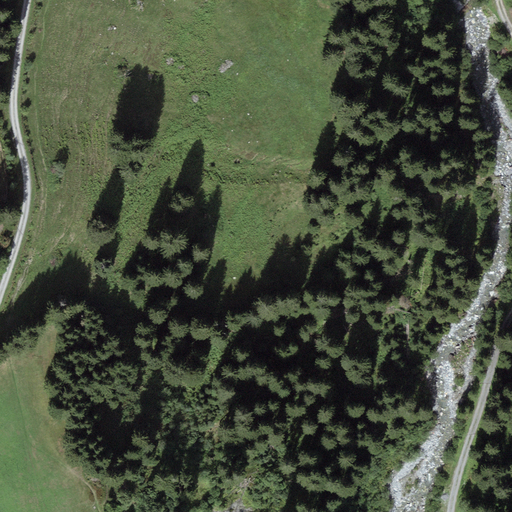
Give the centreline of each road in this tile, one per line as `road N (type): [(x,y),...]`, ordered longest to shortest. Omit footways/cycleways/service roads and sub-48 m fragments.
road 1 (track): [(0,296),(27,202),(13,120),(28,0)]
road 2 (track): [(450,511),(511,320)]
road 3 (track): [(0,321),(23,456),(44,511)]
